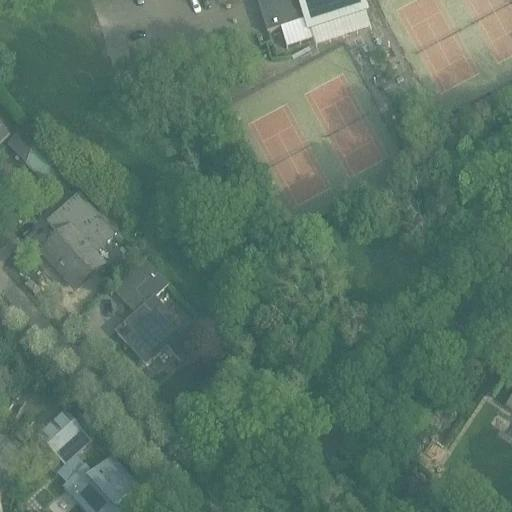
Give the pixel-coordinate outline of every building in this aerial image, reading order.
[(261,0),(263,3),(268,1),(271,9),(260,13),(267,35),(307,22),(309,29),(364,12),(359,0),(261,0)] [(9,144),(47,186),(63,172),(26,130),(9,144)] [(0,148),(8,141),(0,132),(0,148)] [(511,151),(500,159),(481,170),(487,181),(511,166),(511,151)] [(100,269),(92,260),(115,239),(79,199),(50,226),(63,241),(46,256),(76,290),(100,269)] [(467,214),(459,222),(472,235),(480,227),(467,214)] [(146,264),(114,294),(135,316),(116,334),(147,369),(168,350),(182,365),(200,348),(158,301),(170,290),(146,264)] [(83,316),(75,323),(83,332),(91,324),(83,316)] [(70,449),(77,456),(89,445),(64,417),(40,438),(58,459),(70,449)] [(0,490),(14,476),(12,475),(23,463),(3,444),(0,447),(0,490)] [(85,471),(64,490),(83,511),(114,511),(136,492),(110,463),(92,478),(85,471)]
